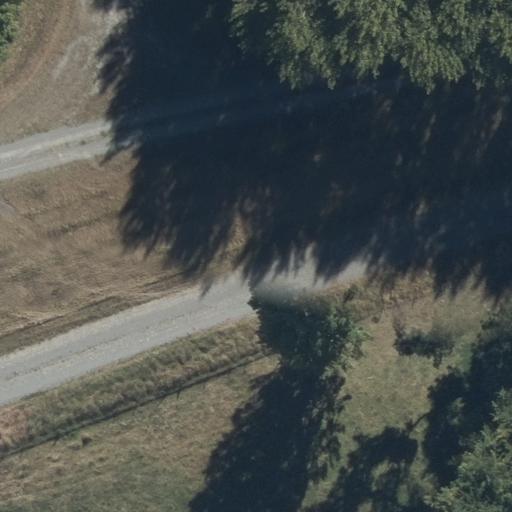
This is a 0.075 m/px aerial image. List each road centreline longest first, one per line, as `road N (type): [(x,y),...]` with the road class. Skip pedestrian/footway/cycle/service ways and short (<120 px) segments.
road 1 (unclassified): [(511,214),(0,389)]
road 2 (track): [(159,119),(119,0)]
